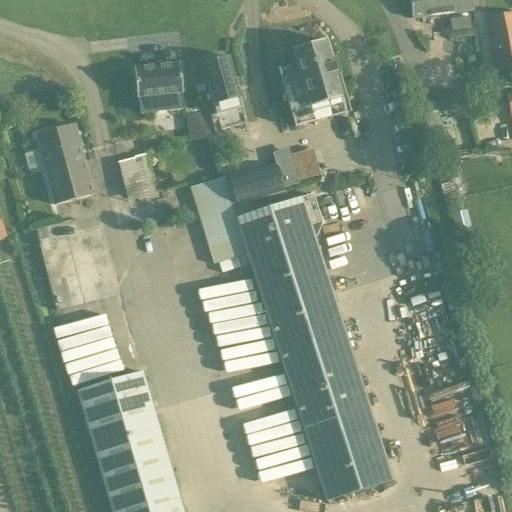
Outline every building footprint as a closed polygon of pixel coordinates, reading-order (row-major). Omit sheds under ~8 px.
[(409,0),(412,19),(473,13),(471,0),(409,0)] [(497,73),(511,70),(511,13),(487,18),(497,73)] [(472,31),(449,33),(449,41),(473,38),(472,31)] [(279,69),(277,69),(294,128),(351,112),(336,59),(330,61),(325,41),(292,51),(296,65),(279,70),(279,69)] [(205,62),(204,63),(204,64),(205,64),(205,65),(202,66),(216,115),(210,117),(215,135),(222,133),(221,131),(246,124),(228,58),(225,59),(225,58),(225,57),(223,57),(218,57),(216,57),(214,58),(212,59),(210,59),(205,62)] [(179,64),(133,69),(137,99),(139,99),(141,115),(182,110),(181,94),(183,94),(179,64)] [(448,87),(408,98),(424,158),(448,152),(448,154),(475,149),(467,120),(442,127),(438,115),(454,111),(448,87)] [(55,205),(92,196),(74,126),(36,136),(55,205)] [(434,164),(440,184),(459,178),(453,158),(434,164)] [(123,187),(140,183),(135,159),(117,164),(123,187)] [(276,167),(230,181),(237,206),(283,193),(276,167)] [(220,179),(190,188),(191,188),(214,265),(244,256),(220,179)] [(312,196),(237,220),(272,334),(338,314),(310,228),(321,224),(312,196)] [(466,211),(451,215),(458,242),(473,238),(466,211)] [(338,314),(272,334),(309,450),(326,501),(391,480),(375,429),(338,314)] [(178,511),(138,374),(77,392),(111,511),(178,511)]
